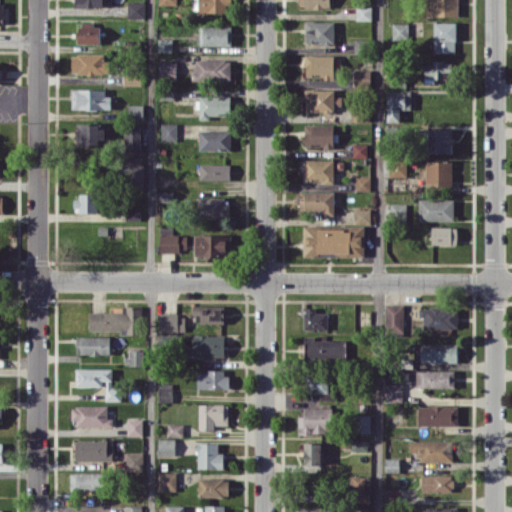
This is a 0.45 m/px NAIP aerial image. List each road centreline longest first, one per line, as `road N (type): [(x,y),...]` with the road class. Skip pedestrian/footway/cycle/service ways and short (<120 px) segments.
road 1 (residential): [(0,280),(511,283)]
road 2 (residential): [(266,0),(265,511)]
road 3 (residential): [(495,0),(494,511)]
road 4 (residential): [(37,0),(37,511)]
